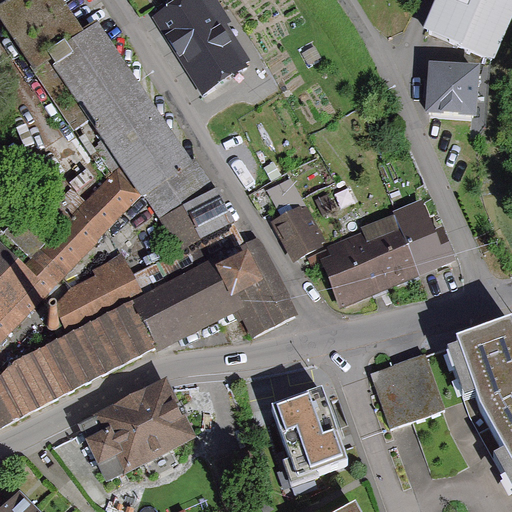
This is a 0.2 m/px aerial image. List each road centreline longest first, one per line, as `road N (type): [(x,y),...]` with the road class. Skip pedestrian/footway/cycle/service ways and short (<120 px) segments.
road 1 (residential): [(109,0),(333,340)]
road 2 (residential): [(333,340),(156,372),(0,447)]
road 3 (residential): [(346,0),(383,59),(488,301)]
road 4 (residential): [(488,301),(333,340)]
